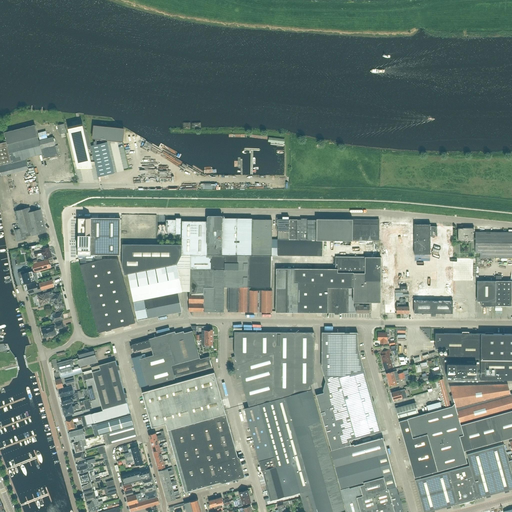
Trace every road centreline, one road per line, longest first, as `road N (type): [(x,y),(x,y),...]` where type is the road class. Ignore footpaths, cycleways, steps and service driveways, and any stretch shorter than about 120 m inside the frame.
road 1 (unclassified): [(65,217),(78,210),(374,212),(511,225)]
road 2 (unclassified): [(413,511),(367,355),(367,323)]
road 3 (residential): [(66,276),(44,189),(121,185)]
road 4 (residential): [(85,511),(42,354)]
road 5 (unclassified): [(255,479),(224,367),(222,321)]
road 6 (unclassified): [(511,323),(367,323)]
